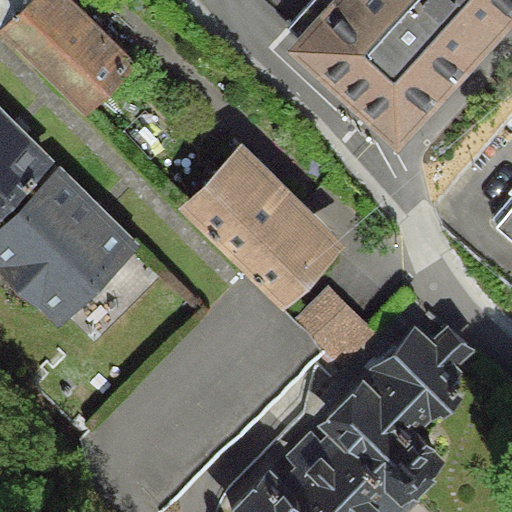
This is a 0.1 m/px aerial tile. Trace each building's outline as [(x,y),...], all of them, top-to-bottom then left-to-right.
[(135,55),(78,0),(0,0),(0,18),(88,103),(135,55)] [(511,11),(511,0),(344,0),(305,44),(402,133),(511,11)] [(20,123),(0,102),(0,204),(51,153),(20,123)] [(342,234),(244,138),(189,196),(287,291),(342,234)] [(106,206),(62,163),(0,226),(0,250),(62,311),(136,236),(106,206)] [(511,203),(496,222),(511,235),(511,203)] [(354,303),(335,284),(302,317),(346,360),(379,328),(354,303)] [(437,336),(420,320),(278,467),(273,461),(227,508),(231,511),(400,511),(418,494),(414,488),(448,451),(422,426),(454,393),(444,384),(478,343),(453,320),(437,336)]
